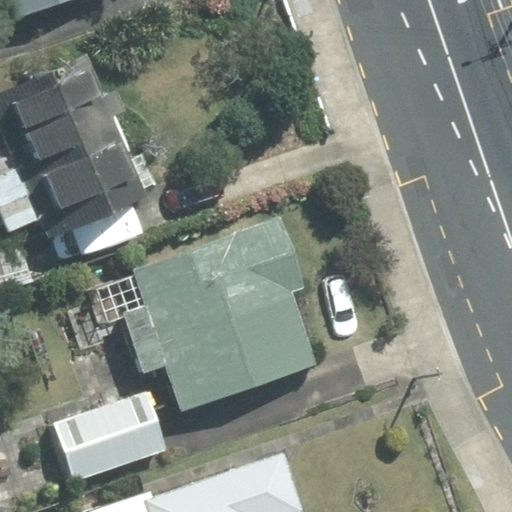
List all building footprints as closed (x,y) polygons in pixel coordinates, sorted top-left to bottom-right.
[(0,0),(0,19),(58,0),(0,0)] [(77,61),(0,93),(0,228),(29,217),(38,240),(124,204),(114,181),(125,176),(77,61)] [(259,225),(122,273),(132,303),(114,310),(139,379),(157,372),(171,412),(308,364),(285,300),(297,296),(270,221),(259,225)] [(141,394),(45,424),(62,480),(158,450),(141,394)] [(297,511),(276,453),(255,461),(146,500),(143,489),(82,511),(81,511),(297,511)]
